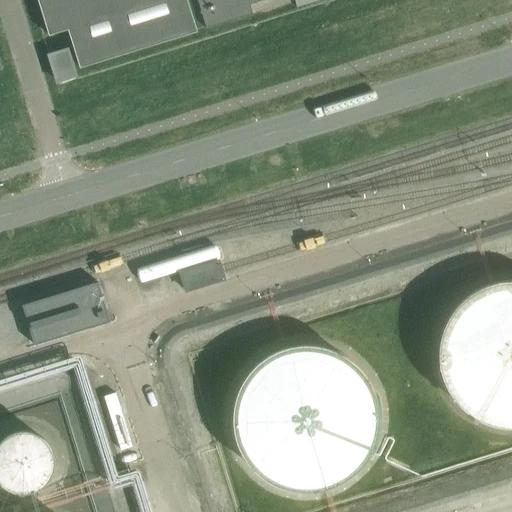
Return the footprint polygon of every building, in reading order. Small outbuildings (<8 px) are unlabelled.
[(186,0),(37,0),(49,36),(68,30),(80,68),(197,32),(186,0)] [(197,0),(207,29),(253,14),(250,5),(266,0),(197,0)] [(46,55),(54,83),(75,76),(66,49),(46,55)] [(186,294),(226,281),(220,260),(179,272),(186,294)] [(511,277),(509,277),(494,279),(480,284),(467,292),(457,302),(448,315),(442,328),(439,343),(439,358),(442,372),(448,386),(457,398),(467,409),(480,417),(494,422),(509,424),(511,423),(511,277)] [(35,346),(111,323),(98,283),(23,306),(35,346)] [(382,427),(383,415),(382,404),(379,392),(374,382),(368,372),(361,363),(352,355),(342,349),(331,345),(320,342),(308,341),(297,342),(285,345),(275,349),(265,355),(256,363),(248,372),(242,382),(238,392),(235,404),(234,415),(235,427),(238,438),(242,449),(248,459),(256,467),(265,475),(275,481),(285,486),(297,488),(308,489),(320,488),(331,486),(342,481),(352,475),(361,467),(368,459),(374,449),(379,438),(382,427)] [(122,463),(154,454),(136,394),(105,403),(122,463)] [(60,465),(61,458),(60,452),(59,446),(56,440),(52,435),(47,431),(41,427),(35,425),(28,424),(22,425),(16,426),(10,429),(5,433),(0,437),(0,479),(5,484),(10,488),(16,490),(22,492),(29,492),(35,491),(41,489),(47,486),(52,482),(56,477),(59,471),(60,465)]
